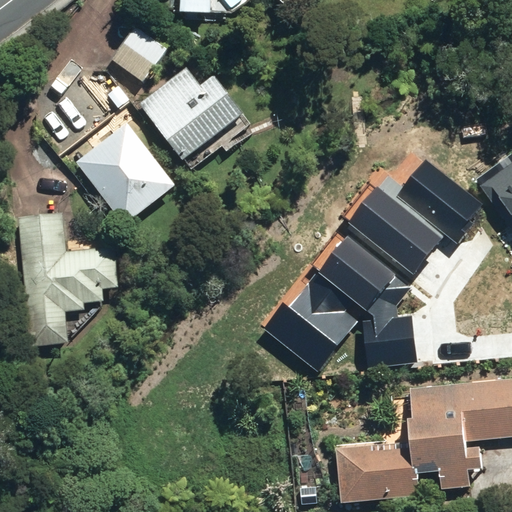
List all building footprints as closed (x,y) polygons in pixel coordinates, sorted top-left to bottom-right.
[(118,47),(149,71),(161,55),(129,31),(118,47)] [(133,107),(174,165),(236,120),(207,81),(194,92),(181,73),(133,107)] [(71,167),(118,231),(169,192),(122,129),(71,167)] [(511,163),(479,188),(511,230),(511,163)] [(14,223),(25,352),(61,349),(59,318),(79,317),(78,308),(97,307),(96,295),(112,294),(108,254),(61,258),(57,220),(14,223)] [(330,456),(334,508),(463,496),(461,479),(473,477),(471,456),(459,457),(458,448),(511,442),(511,385),(403,396),(406,430),(397,429),(399,449),(330,456)] [(319,468),(293,467),(292,506),(317,507),(319,468)]
